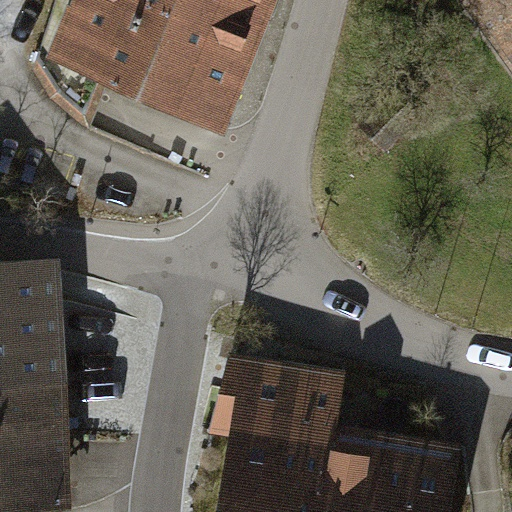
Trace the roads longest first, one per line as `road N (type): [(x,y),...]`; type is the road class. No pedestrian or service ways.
road 1 (residential): [(163,511),(193,313),(258,251)]
road 2 (residential): [(258,251),(322,310),(486,374),(511,375)]
road 3 (residential): [(258,251),(154,262),(0,245)]
road 4 (residential): [(320,0),(258,251)]
